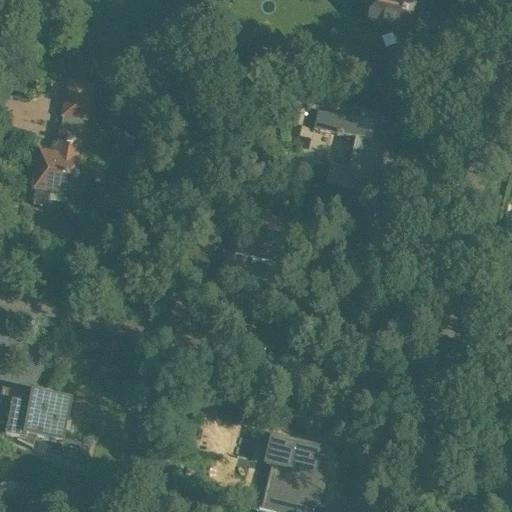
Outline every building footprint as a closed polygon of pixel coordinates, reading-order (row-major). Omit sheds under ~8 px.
[(393,1),(392,0),(349,0),(349,3),(372,9),(368,23),(407,33),(414,6),(393,1)] [(58,148),(57,156),(40,153),(35,190),(77,196),(82,160),(78,159),(91,81),(69,77),(59,141),(63,141),(61,149),(58,148)] [(373,196),(384,147),(390,120),(362,114),(360,123),(318,113),(314,131),(355,140),(348,171),(330,167),(326,185),(373,196)] [(241,229),(235,257),(222,254),(216,283),(245,290),(251,262),(284,270),(291,241),(241,229)] [(62,401),(63,400),(48,392),(47,393),(47,394),(43,402),(34,400),(34,397),(2,390),(0,401),(0,424),(8,426),(5,438),(19,441),(18,442),(17,442),(16,443),(32,451),(33,450),(32,449),(37,439),(62,444),(70,404),(61,402),(62,401)] [(254,458),(254,460),(275,465),(264,511),(269,511),(310,511),(312,506),(319,507),(326,479),(314,476),(319,455),(301,451),(302,448),(293,446),(259,438),(254,458)]
